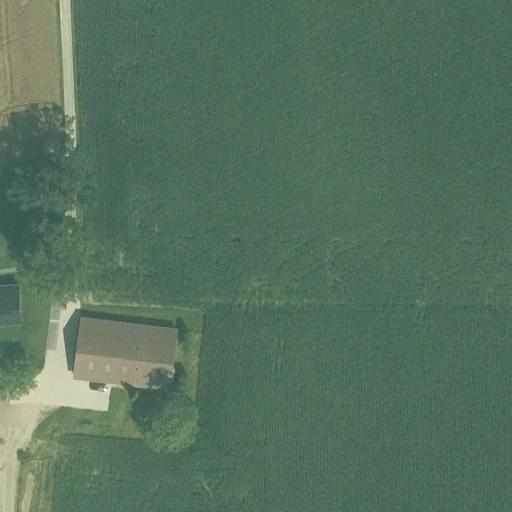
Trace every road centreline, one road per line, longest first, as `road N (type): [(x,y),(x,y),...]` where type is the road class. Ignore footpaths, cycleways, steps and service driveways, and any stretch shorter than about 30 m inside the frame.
road 1 (track): [(66,0),(74,167),(65,374)]
road 2 (track): [(14,511),(26,414),(65,374)]
